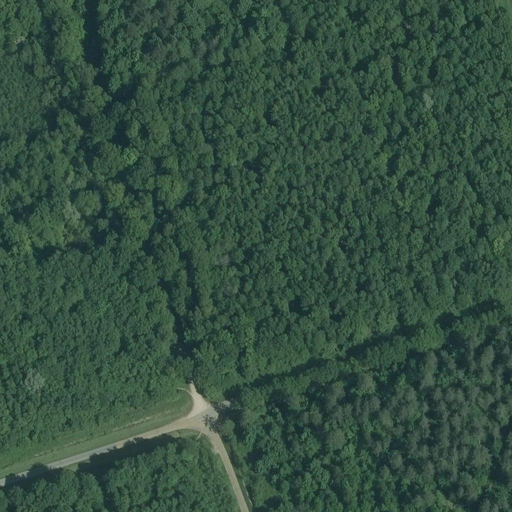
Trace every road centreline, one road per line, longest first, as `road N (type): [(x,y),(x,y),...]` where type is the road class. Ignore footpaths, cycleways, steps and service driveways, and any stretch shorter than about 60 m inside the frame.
road 1 (track): [(66,0),(194,391)]
road 2 (unclassified): [(203,425),(233,400),(511,309)]
road 3 (unclassified): [(203,425),(182,424),(0,483)]
